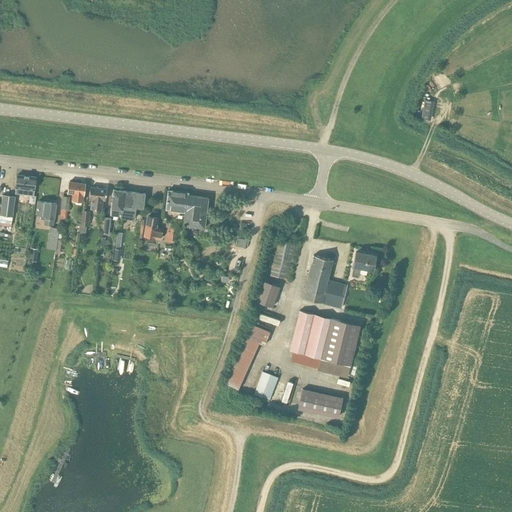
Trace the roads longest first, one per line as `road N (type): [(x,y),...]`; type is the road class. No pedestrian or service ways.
road 1 (secondary): [(0,108),(331,155)]
road 2 (residential): [(0,160),(315,204)]
road 3 (track): [(331,155),(364,124),(421,30),(456,0)]
road 4 (secondary): [(331,155),(399,173),(511,224)]
road 5 (residential): [(315,204),(468,228)]
